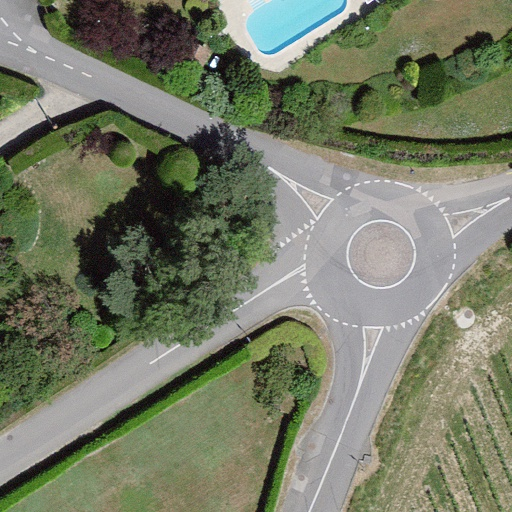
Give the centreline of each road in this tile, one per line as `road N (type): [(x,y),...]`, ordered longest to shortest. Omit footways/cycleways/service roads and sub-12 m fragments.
road 1 (residential): [(381,262),(138,103),(0,43)]
road 2 (residential): [(0,474),(279,304),(381,262)]
road 3 (unclassified): [(381,262),(302,511)]
road 4 (unclassified): [(511,185),(381,262)]
